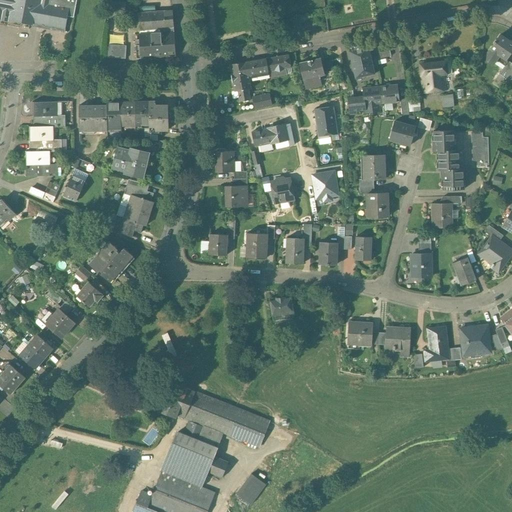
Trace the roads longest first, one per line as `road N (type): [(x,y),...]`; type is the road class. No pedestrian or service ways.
road 1 (residential): [(192,63),(508,11)]
road 2 (tertiary): [(163,257),(0,449)]
road 3 (residential): [(163,257),(178,268),(383,289)]
road 4 (residential): [(9,81),(193,77)]
road 5 (tertiary): [(196,119),(189,201),(163,257)]
road 6 (residential): [(383,289),(451,305),(511,283)]
road 7 (residential): [(410,169),(383,289)]
